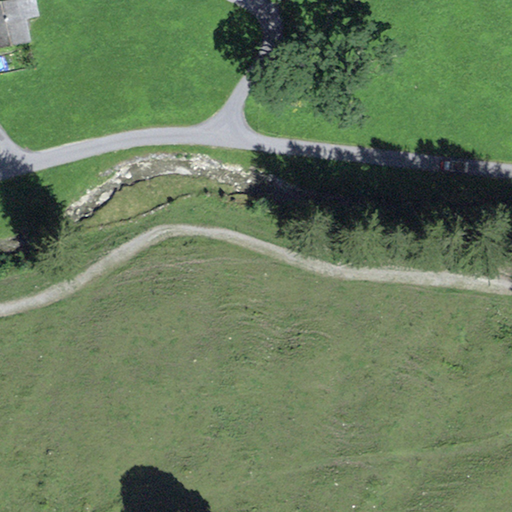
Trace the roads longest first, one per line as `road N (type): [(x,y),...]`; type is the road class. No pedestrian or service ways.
road 1 (track): [(511,286),(343,274),(219,232),(168,226),(48,293),(0,307)]
road 2 (unclassified): [(511,170),(178,134),(0,170)]
